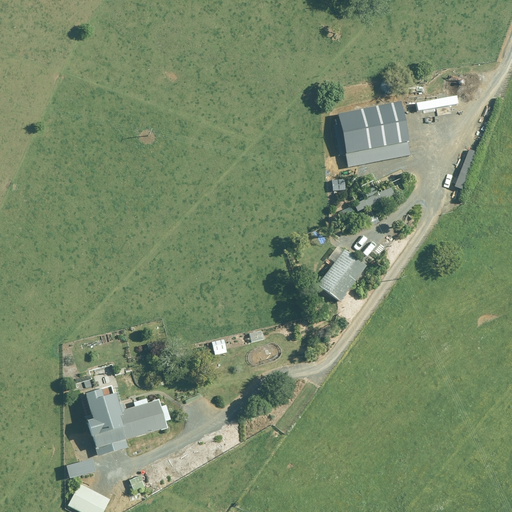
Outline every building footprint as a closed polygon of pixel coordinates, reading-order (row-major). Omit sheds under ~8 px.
[(336,116),(343,157),(346,156),(348,168),(410,158),(401,105),(336,116)] [(343,250),(317,286),(340,302),(366,267),(343,250)] [(147,403),(146,400),(135,403),(136,407),(120,412),(115,394),(104,397),(101,390),(85,395),(91,415),(86,417),(98,457),(128,448),(126,441),(168,429),(159,400),(147,403)] [(69,480),(95,473),(92,460),(66,466),(69,480)] [(103,511),(109,500),(83,487),(80,492),(77,490),(69,506),(79,511),(103,511)]
